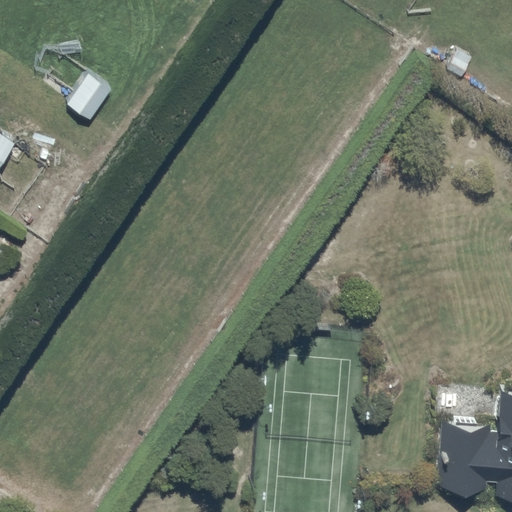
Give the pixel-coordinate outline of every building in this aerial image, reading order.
[(63,99),(86,112),(106,79),(83,66),(63,99)] [(0,127),(0,167),(19,141),(0,127)] [(18,249),(0,234),(0,269),(2,271),(18,249)] [(458,423),(458,420),(473,421),(475,393),(460,392),(461,380),(429,378),(426,421),(458,423)] [(511,399),(500,399),(498,429),(443,425),(439,488),(487,491),(487,481),(493,481),(493,493),(511,494),(511,399)]
